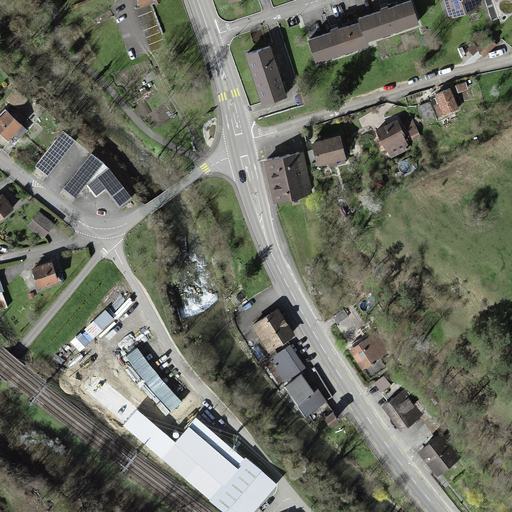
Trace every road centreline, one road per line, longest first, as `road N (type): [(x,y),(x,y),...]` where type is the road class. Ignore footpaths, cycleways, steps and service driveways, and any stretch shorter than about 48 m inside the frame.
road 1 (primary): [(240,146),(276,265),(369,420),(439,511)]
road 2 (residential): [(511,60),(240,146)]
road 3 (residential): [(0,373),(108,240),(111,224)]
road 4 (residential): [(111,224),(240,146)]
road 5 (residential): [(0,160),(83,223),(111,224)]
road 6 (track): [(209,163),(146,49)]
